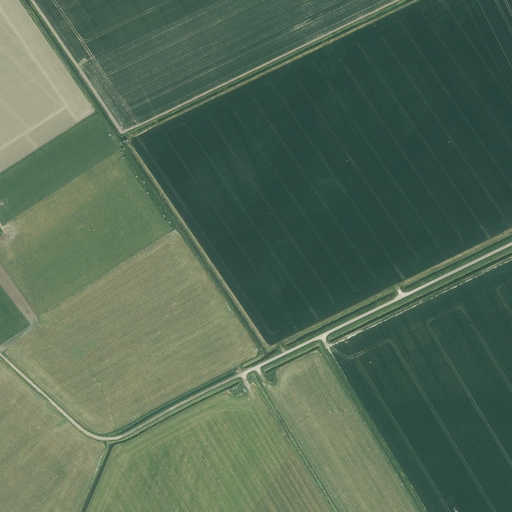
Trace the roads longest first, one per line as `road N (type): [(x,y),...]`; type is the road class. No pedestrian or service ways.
road 1 (unclassified): [(511,243),(242,373)]
road 2 (track): [(242,373),(103,439),(82,430),(0,352)]
